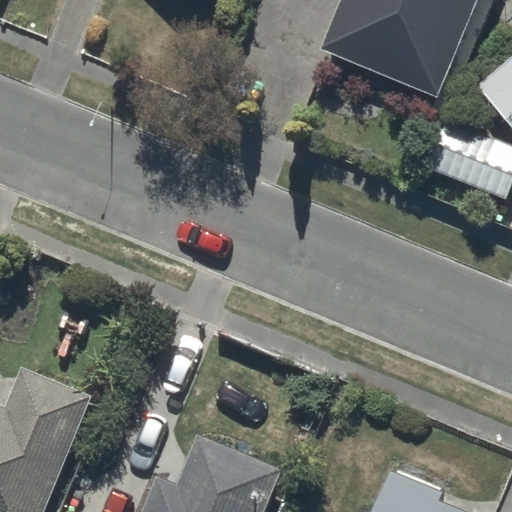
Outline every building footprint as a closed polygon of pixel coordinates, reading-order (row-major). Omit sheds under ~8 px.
[(349,0),(321,67),(436,116),(485,0),(349,0)] [(511,5),(505,12),(511,20),(511,59),(478,87),(488,99),(482,104),(511,139),(511,5)] [(511,157),(451,133),(430,182),(509,213),(511,204),(511,157)] [(8,420),(0,417),(0,511),(51,511),(93,410),(20,385),(8,420)] [(177,500),(158,493),(149,511),(270,511),(282,483),(196,451),(177,500)] [(447,511),(449,508),(388,483),(376,511),(447,511)]
